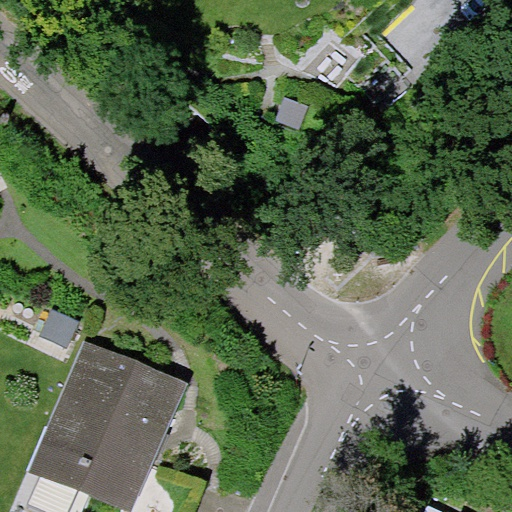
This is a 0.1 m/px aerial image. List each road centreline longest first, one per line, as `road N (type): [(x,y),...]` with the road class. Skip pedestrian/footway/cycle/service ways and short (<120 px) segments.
road 1 (residential): [(0,55),(242,281),(372,367)]
road 2 (residential): [(372,367),(511,212)]
road 3 (residential): [(314,511),(372,367)]
road 4 (residential): [(511,428),(372,367)]
